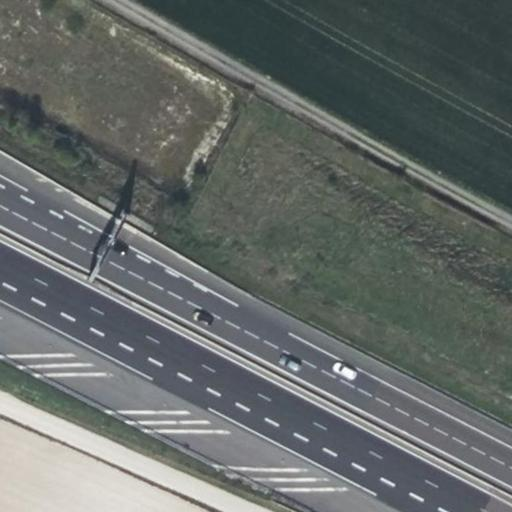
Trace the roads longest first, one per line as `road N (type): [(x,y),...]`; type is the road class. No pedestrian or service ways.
road 1 (motorway): [(511,465),(0,206)]
road 2 (motorway): [(0,260),(486,511)]
road 3 (track): [(220,511),(0,409)]
